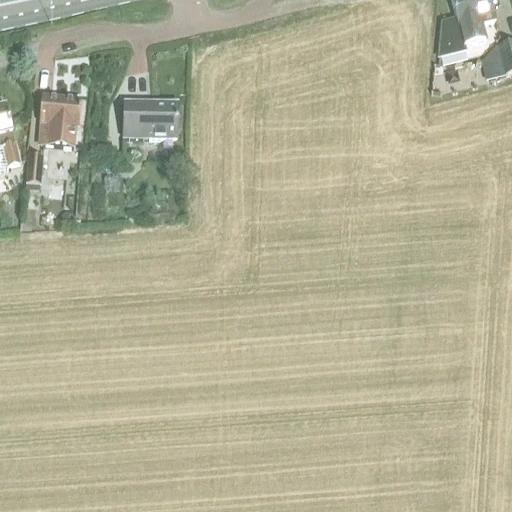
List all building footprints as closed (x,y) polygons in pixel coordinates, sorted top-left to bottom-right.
[(496,24),(489,0),(469,0),(466,1),(466,0),(457,0),(451,2),(456,24),(442,28),(439,61),(465,54),(464,50),(486,45),(482,28),(496,24)] [(511,47),(498,51),(505,78),(511,76),(511,47)] [(43,101),(39,135),(42,135),(41,149),(74,152),(76,132),(78,132),(80,104),(43,101)] [(177,108),(126,105),(124,142),(175,145),(177,108)] [(5,111),(0,111),(0,171),(6,169),(7,171),(19,168),(14,148),(11,136),(12,136),(5,111)] [(29,161),(26,187),(40,188),(42,162),(29,161)] [(59,191),(60,178),(45,177),(44,190),(59,191)]
